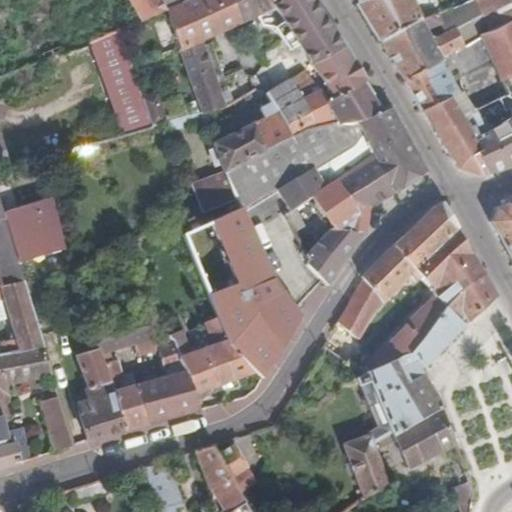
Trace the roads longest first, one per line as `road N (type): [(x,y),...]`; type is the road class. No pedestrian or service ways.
road 1 (residential): [(0,499),(240,422),(275,394),(381,231),(444,181)]
road 2 (residential): [(335,0),(444,181)]
